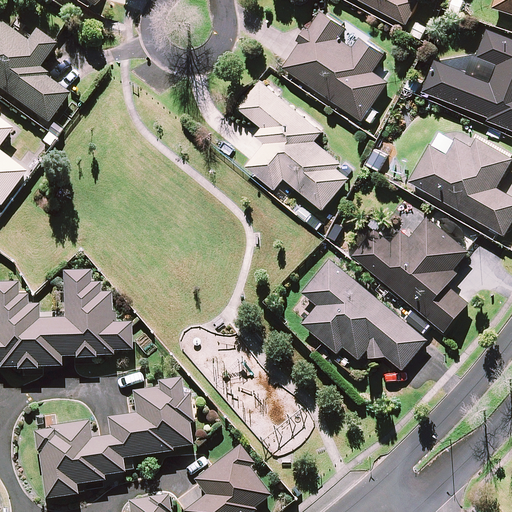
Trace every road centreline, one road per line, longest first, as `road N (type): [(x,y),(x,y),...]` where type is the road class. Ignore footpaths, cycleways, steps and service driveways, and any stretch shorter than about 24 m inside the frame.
road 1 (tertiary): [(382,486),(511,336)]
road 2 (residential): [(0,419),(32,390),(134,381)]
road 3 (residential): [(223,0),(222,38),(201,54),(157,27),(162,0)]
road 4 (tertiary): [(511,414),(418,511)]
